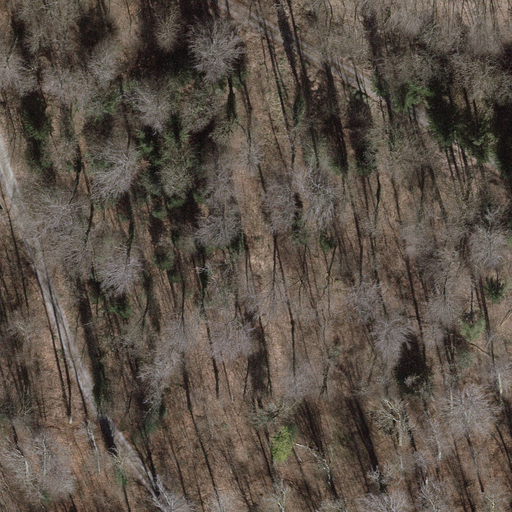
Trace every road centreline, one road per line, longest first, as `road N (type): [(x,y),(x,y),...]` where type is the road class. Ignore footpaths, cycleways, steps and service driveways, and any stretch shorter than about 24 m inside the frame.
road 1 (track): [(170,511),(61,344),(0,128)]
road 2 (track): [(511,173),(216,0)]
